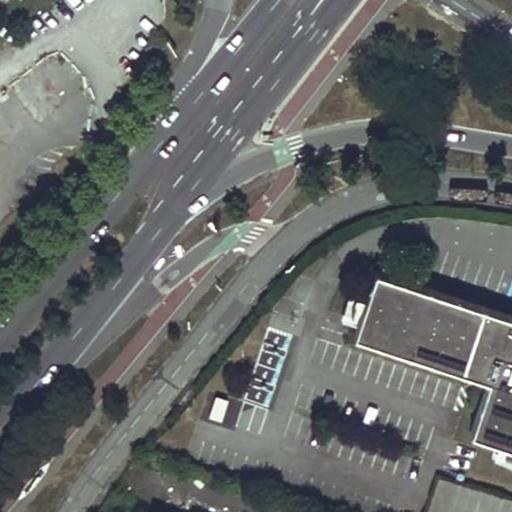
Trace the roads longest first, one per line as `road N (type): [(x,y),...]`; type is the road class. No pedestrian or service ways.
road 1 (unclassified): [(68,511),(283,243)]
road 2 (motorway): [(187,188),(349,133),(409,127),(511,145)]
road 3 (secondary): [(170,133),(0,334)]
road 4 (unclassified): [(68,341),(98,334),(221,241),(243,235),(283,243)]
road 5 (unclassified): [(283,243),(313,219),(389,186),(511,191)]
road 6 (secondary): [(187,188),(340,0)]
road 7 (secondary): [(68,341),(187,188)]
road 8 (secondary): [(276,0),(170,133)]
road 9 (secondary): [(217,0),(170,133)]
